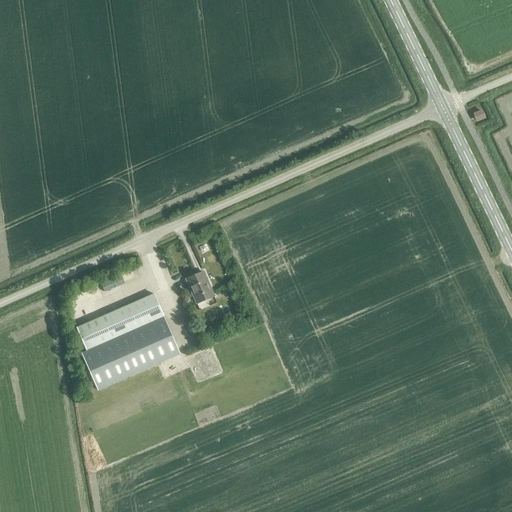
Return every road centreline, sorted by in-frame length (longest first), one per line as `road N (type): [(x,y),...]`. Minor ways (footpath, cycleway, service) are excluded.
road 1 (unclassified): [(0,303),(441,107)]
road 2 (secondary): [(511,252),(441,107)]
